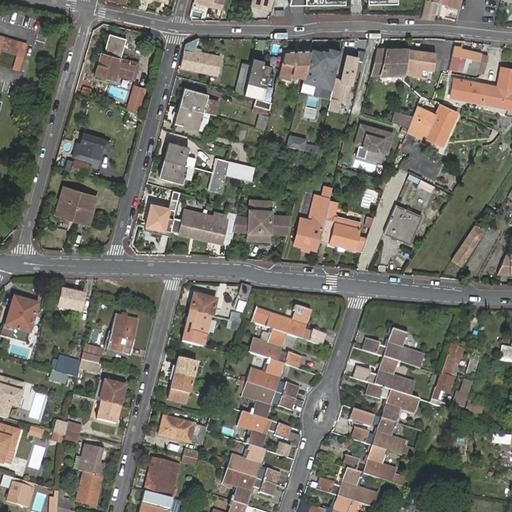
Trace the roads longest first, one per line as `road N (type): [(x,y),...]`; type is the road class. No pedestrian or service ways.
road 1 (residential): [(511,35),(365,24),(176,27)]
road 2 (residential): [(23,263),(88,8)]
road 3 (residential): [(173,267),(116,511)]
road 4 (residential): [(114,266),(176,27)]
road 5 (residential): [(173,267),(358,286)]
road 6 (residential): [(358,286),(511,297)]
